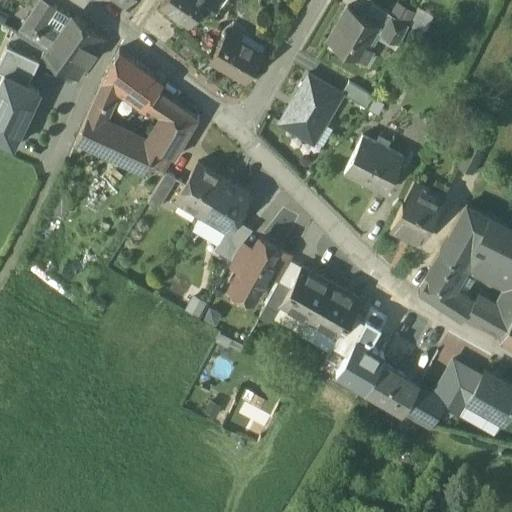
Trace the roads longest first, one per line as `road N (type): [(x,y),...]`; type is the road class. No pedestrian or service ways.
road 1 (residential): [(237,137),(343,248),(426,316),(511,363)]
road 2 (residential): [(52,0),(119,42),(237,137)]
road 3 (residential): [(237,137),(318,0)]
